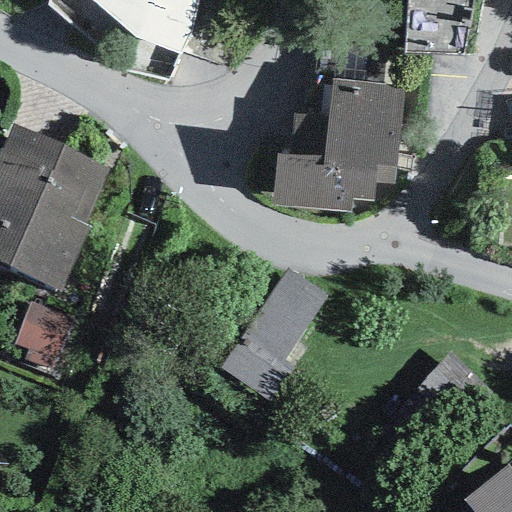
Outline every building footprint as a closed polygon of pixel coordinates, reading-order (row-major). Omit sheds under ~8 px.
[(88,0),(133,38),(178,56),(191,26),(195,0),(88,0)] [(276,152),(271,205),(350,212),(351,200),(373,202),(375,183),(392,185),(401,89),(330,83),(324,157),(276,152)] [(108,168),(12,126),(1,150),(0,149),(0,265),(60,292),(89,228),(83,225),(108,168)] [(286,284),(223,385),(268,413),(331,312),(286,284)] [(71,320),(29,305),(13,349),(55,364),(71,320)] [(511,511),(511,472),(507,465),(464,500),(469,506),(462,511),(511,511)]
